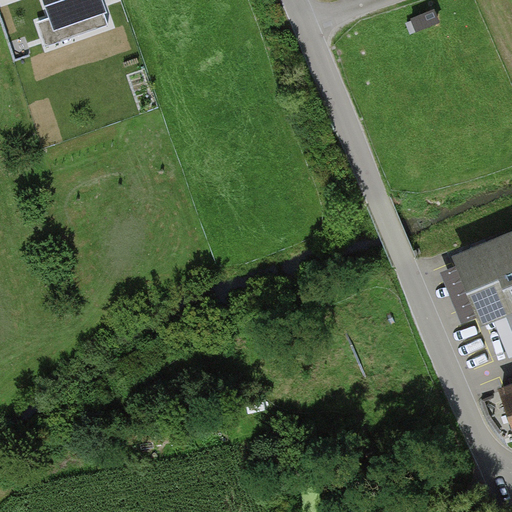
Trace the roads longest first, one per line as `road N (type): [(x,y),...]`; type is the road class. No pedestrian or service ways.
road 1 (unclassified): [(378,201),(510,511)]
road 2 (residential): [(296,0),(378,201)]
